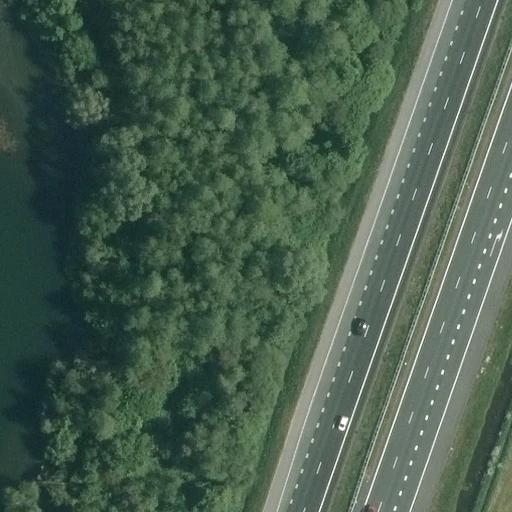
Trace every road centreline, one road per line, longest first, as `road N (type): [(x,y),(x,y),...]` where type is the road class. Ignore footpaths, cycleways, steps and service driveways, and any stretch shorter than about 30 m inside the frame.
road 1 (motorway): [(482,0),(303,511)]
road 2 (motorway): [(377,511),(511,126)]
